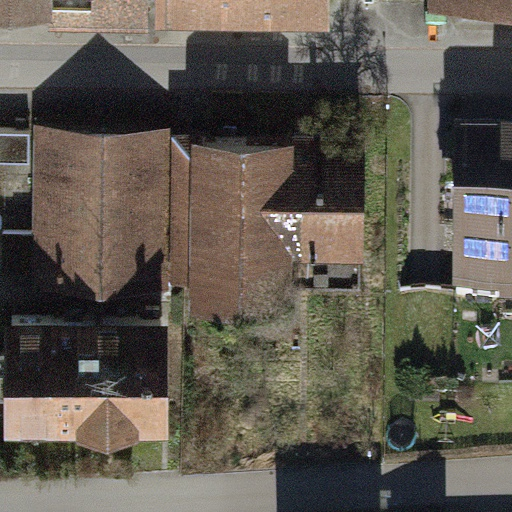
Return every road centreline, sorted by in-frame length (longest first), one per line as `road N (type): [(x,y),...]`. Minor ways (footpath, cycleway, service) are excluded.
road 1 (residential): [(0,506),(511,478)]
road 2 (residential): [(0,62),(511,66)]
